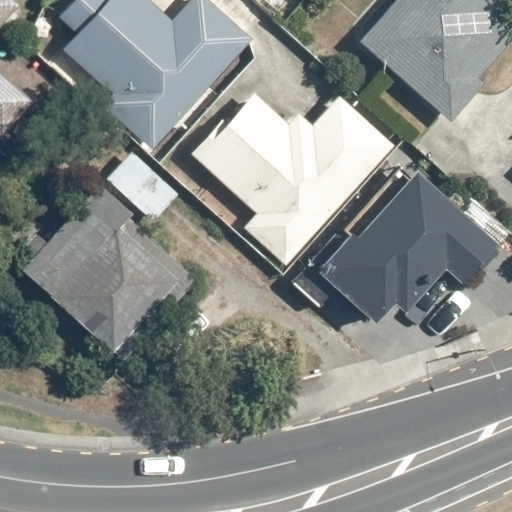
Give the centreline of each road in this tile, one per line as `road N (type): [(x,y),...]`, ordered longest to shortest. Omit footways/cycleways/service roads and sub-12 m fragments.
road 1 (secondary): [(0,478),(112,484),(292,462),(511,407)]
road 2 (secondary): [(511,427),(340,511)]
